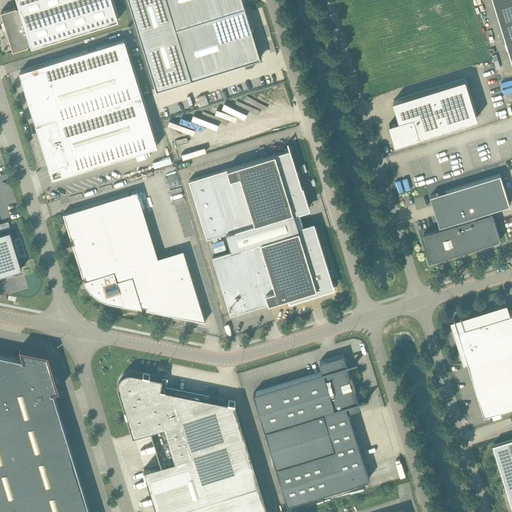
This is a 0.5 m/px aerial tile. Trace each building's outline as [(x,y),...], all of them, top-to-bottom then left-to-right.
[(118,19),(112,0),(17,0),(19,5),(1,11),(13,50),(31,44),(32,46),(118,19)] [(167,0),(129,0),(157,89),(191,78),(176,27),(167,0)] [(243,0),(167,0),(176,27),(245,6),(243,0)] [(511,0),(493,0),(511,60),(511,0)] [(245,6),(176,27),(191,78),(261,56),(245,6)] [(20,71),(38,129),(142,97),(124,39),(20,71)] [(477,117),(465,78),(393,100),(399,120),(390,123),(396,143),(477,117)] [(197,97),(200,107),(208,104),(205,95),(197,97)] [(142,97),(38,129),(50,168),(60,164),(64,175),(157,146),(142,97)] [(299,229),(294,211),(310,206),(309,205),(308,206),(290,148),(189,180),(207,238),(226,232),(232,250),(213,256),(231,314),(321,286),(325,291),(332,284),(314,226),(316,225),(315,224),(299,229)] [(423,233),(432,261),(449,256),(449,254),(455,252),(456,254),(501,240),(492,212),(490,213),(490,210),(510,204),(500,174),(445,191),(455,221),(456,223),(447,226),(448,228),(441,230),(441,228),(423,233)] [(86,279),(85,279),(88,286),(93,291),(98,296),(105,299),(112,301),(142,307),(142,305),(147,306),(147,308),(204,320),(185,259),(151,270),(128,193),(63,212),(83,275),(85,275),(86,279)] [(0,222),(0,230),(9,229),(8,221),(0,222)] [(10,230),(0,233),(0,275),(22,268),(10,230)] [(464,363),(468,362),(484,415),(511,406),(511,313),(510,314),(507,303),(451,321),(464,363)] [(23,350),(26,359),(36,394),(51,389),(57,388),(47,355),(23,350)] [(52,393),(51,389),(36,394),(26,359),(23,360),(22,358),(0,353),(0,511),(90,511),(54,392),(52,393)] [(288,504),(369,479),(348,411),(359,408),(354,390),(356,390),(352,375),(349,376),(343,354),(319,362),(322,372),(253,393),(288,504)] [(119,383),(119,385),(119,388),(120,391),(121,393),(126,409),(125,409),(125,410),(126,410),(127,415),(126,415),(127,416),(128,416),(134,434),(143,432),(148,430),(152,429),(152,431),(162,462),(162,463),(143,469),(144,470),(146,475),(145,475),(145,476),(146,476),(157,511),(268,511),(235,403),(236,402),(235,402),(234,402),(230,402),(229,401),(228,400),(228,401),(208,397),(182,392),(166,388),(166,389),(163,388),(161,388),(161,387),(160,387),(162,378),(161,378),(150,375),(149,374),(149,375),(144,374),(144,373),(143,373),(143,374),(133,372),(131,372),(128,372),(126,373),(124,374),(122,376),(120,378),(119,380),(119,383)] [(511,437),(493,444),(511,504),(511,437)]
